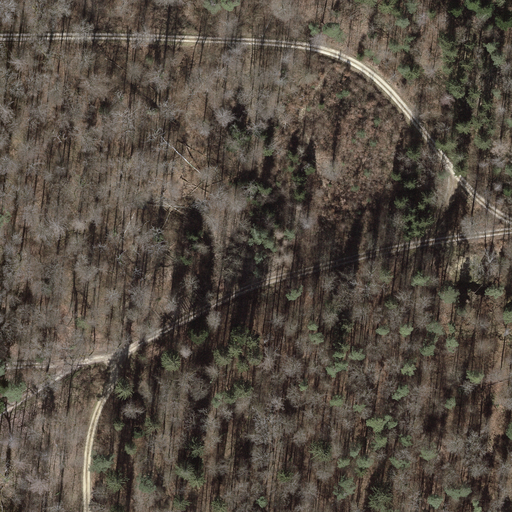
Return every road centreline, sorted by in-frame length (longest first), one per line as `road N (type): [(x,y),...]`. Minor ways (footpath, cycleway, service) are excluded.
road 1 (track): [(511,220),(480,199),(385,85),(322,48),(0,38)]
road 2 (track): [(0,366),(126,352),(268,281),(414,243),(511,230)]
road 3 (track): [(315,447),(353,343),(414,243)]
road 4 (track): [(126,352),(95,419),(87,511)]
